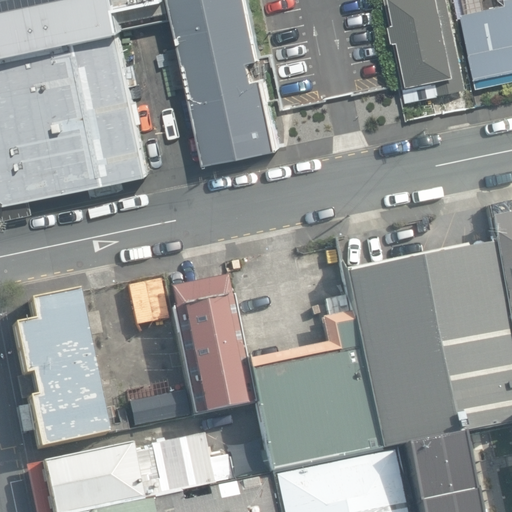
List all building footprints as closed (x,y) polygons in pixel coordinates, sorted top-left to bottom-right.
[(0,0),(0,55),(120,30),(174,19),(169,0),(0,0)] [(174,0),(208,164),(281,149),(267,77),(256,79),(252,61),(262,59),(249,0),(174,0)] [(468,89),(450,0),(387,0),(408,101),(468,89)] [(478,87),(479,89),(511,81),(511,0),(507,0),(508,5),(464,13),(478,87)] [(128,66),(120,30),(0,55),(0,218),(3,221),(34,213),(31,200),(151,174),(140,123),(143,123),(139,100),(135,101),(132,86),(139,84),(135,64),(128,66)] [(511,201),(488,207),(490,218),(511,213),(511,201)] [(511,213),(490,218),(494,235),(493,235),(511,316),(511,315),(511,213)] [(343,274),(380,450),(393,448),(448,436),(511,422),(511,336),(493,242),(343,274)] [(171,309),(192,416),(253,403),(232,296),(229,297),(225,277),(169,288),(173,309),(171,309)] [(128,284),(134,325),(165,320),(158,280),(128,284)] [(13,326),(39,448),(106,434),(77,292),(29,302),(33,322),(13,326)] [(246,360),(270,473),(378,451),(350,313),(320,319),(325,343),(246,360)] [(128,401),(133,428),(191,416),(185,389),(128,401)] [(132,457),(141,499),(213,484),(203,435),(150,446),(154,465),(150,466),(147,453),(132,457)] [(413,511),(484,511),(469,440),(401,454),(413,511)] [(33,511),(78,511),(141,499),(132,457),(130,445),(24,467),(33,511)] [(277,511),(406,511),(394,452),(271,477),(277,511)] [(229,481),(227,473),(216,475),(218,483),(229,481)] [(148,498),(150,511),(277,511),(270,474),(148,498)] [(150,511),(148,498),(80,511),(150,511)]
